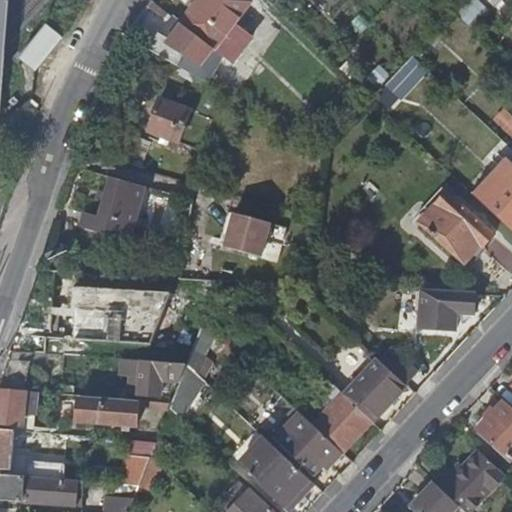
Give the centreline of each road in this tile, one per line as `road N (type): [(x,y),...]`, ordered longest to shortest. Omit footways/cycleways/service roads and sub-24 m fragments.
road 1 (residential): [(0,315),(80,74),(125,0)]
road 2 (residential): [(511,319),(331,511)]
